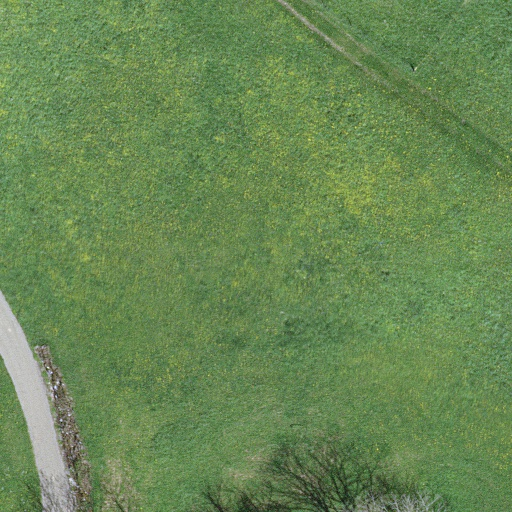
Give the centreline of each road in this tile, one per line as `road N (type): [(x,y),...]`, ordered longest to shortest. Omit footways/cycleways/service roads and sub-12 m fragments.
road 1 (track): [(293,0),(511,166)]
road 2 (residential): [(58,511),(37,404),(0,321)]
